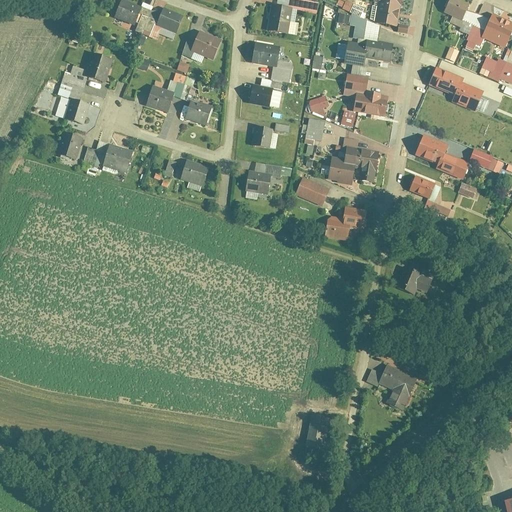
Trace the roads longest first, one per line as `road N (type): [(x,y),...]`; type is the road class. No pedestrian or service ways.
road 1 (residential): [(425,0),(370,320)]
road 2 (residential): [(239,23),(222,158),(115,127)]
road 3 (tertiary): [(511,359),(339,511)]
road 4 (track): [(353,486),(345,455),(370,320)]
